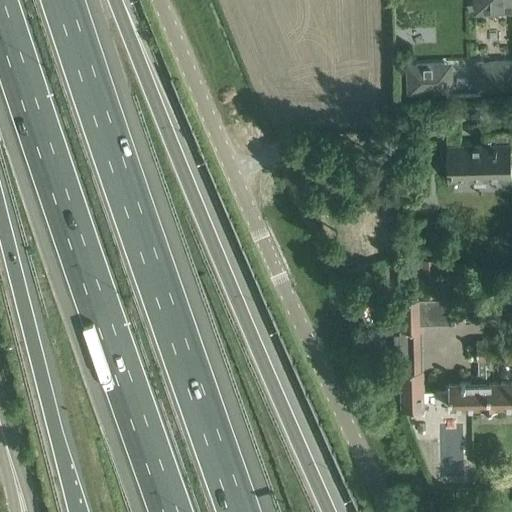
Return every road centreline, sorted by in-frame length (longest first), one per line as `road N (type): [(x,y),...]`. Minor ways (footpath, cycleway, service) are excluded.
road 1 (unclassified): [(388,511),(158,0)]
road 2 (motorway): [(328,511),(115,0)]
road 3 (motorway): [(240,511),(61,0)]
road 4 (motorway): [(0,26),(171,511)]
road 5 (motorway): [(0,214),(74,511)]
